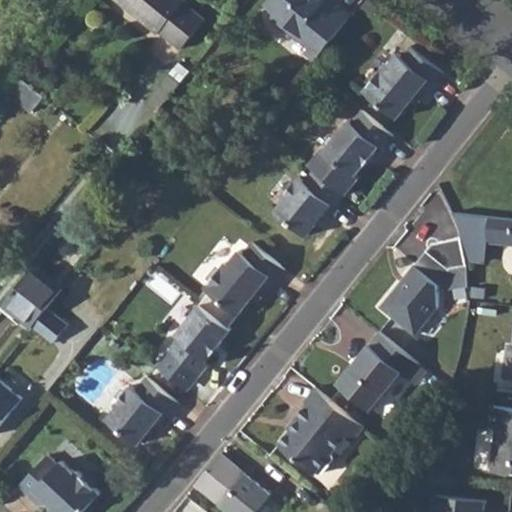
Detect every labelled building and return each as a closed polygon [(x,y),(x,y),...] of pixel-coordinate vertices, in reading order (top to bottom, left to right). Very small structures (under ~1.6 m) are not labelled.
[(184,2),(185,0),(117,0),(159,33),(160,32),(181,48),(206,19),(184,2)] [(281,25),(310,48),(308,52),(317,60),(354,14),(336,0),(268,0),(266,3),(279,15),(281,25)] [(398,117),(414,98),(421,89),(427,94),(445,72),(412,45),(403,56),(399,53),(388,67),(386,65),(365,90),(398,117)] [(170,75),(181,84),(194,68),(184,59),(170,75)] [(158,111),(181,84),(170,75),(147,103),(158,111)] [(24,79),(11,94),(33,112),(45,96),(24,79)] [(414,98),(420,103),(427,94),(421,89),(414,98)] [(364,110),(352,124),(348,120),(325,150),(356,175),(380,146),(383,149),(395,134),(364,110)] [(316,168),(306,181),(301,176),(284,196),(286,198),(277,210),(308,235),(318,222),(326,213),(329,216),(347,193),(316,168)] [(318,222),(322,225),(329,216),(326,213),(318,222)] [(434,240),(428,249),(452,268),(453,266),(466,265),(460,235),(434,240)] [(245,247),(231,264),(229,263),(208,288),(215,294),(205,306),(229,326),(240,313),(253,296),(262,285),(268,290),(286,269),(255,244),(249,250),(245,247)] [(428,249),(417,262),(441,281),(452,268),(428,249)] [(417,262),(383,304),(417,332),(439,304),(441,281),(417,262)] [(49,306),(64,288),(36,265),(5,302),(34,325),(49,306)] [(253,296),(260,301),(268,290),(262,285),(253,296)] [(208,357),(232,328),(229,326),(205,306),(202,303),(177,333),(181,335),(170,348),(200,374),(211,360),(208,357)] [(55,342),(70,323),(49,306),(34,325),(55,342)] [(419,359),(382,329),(341,381),(374,407),(403,370),(408,374),(419,359)] [(511,344),(507,344),(503,376),(511,376),(511,344)] [(422,362),(419,359),(408,374),(411,376),(422,362)] [(148,376),(137,389),(132,384),(116,404),(118,405),(109,417),(140,443),(157,420),(165,411),(168,414),(179,400),(148,376)] [(0,427),(24,397),(0,377),(0,427)] [(318,386),(306,400),(309,401),(320,388),(318,386)] [(364,423),(320,388),(309,401),(298,415),(301,417),(292,428),(280,443),(313,469),(320,469),(332,455),(331,448),(344,431),(352,438),(364,423)] [(511,473),(511,472),(511,407),(494,405),(492,426),(501,427),(499,443),(496,442),(493,466),(497,471),(511,473)] [(301,417),(298,415),(289,426),(292,428),(301,417)] [(222,452),(198,482),(224,503),(235,511),(257,511),(273,493),(248,472),(222,452)] [(46,498),(57,508),(60,511),(83,511),(102,492),(78,470),(76,471),(63,459),(60,463),(50,454),(20,485),(41,504),(46,498)] [(484,511),(486,498),(437,493),(435,510),(430,510),(430,511),(484,511)] [(41,504),(49,511),(52,511),(57,508),(46,498),(41,504)] [(342,511),(330,502),(320,511),(342,511)]
